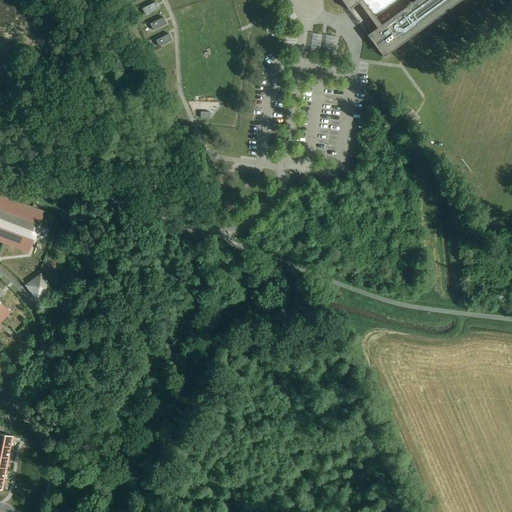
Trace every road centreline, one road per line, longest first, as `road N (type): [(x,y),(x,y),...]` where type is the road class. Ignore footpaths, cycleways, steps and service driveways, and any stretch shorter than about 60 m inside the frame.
road 1 (unclassified): [(0,159),(195,233),(225,231),(281,189),(307,4)]
road 2 (track): [(402,511),(320,315),(447,342),(465,315)]
